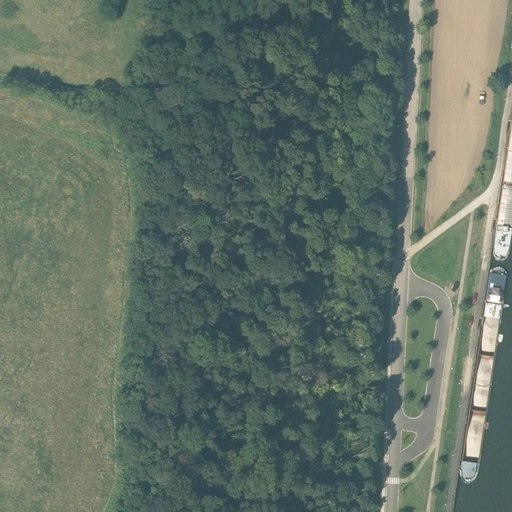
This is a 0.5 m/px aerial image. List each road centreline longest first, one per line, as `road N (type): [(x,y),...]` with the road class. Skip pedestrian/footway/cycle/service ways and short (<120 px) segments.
road 1 (tertiary): [(415,0),(390,511)]
road 2 (track): [(0,79),(124,129),(143,126)]
road 3 (track): [(208,0),(185,58),(143,126)]
